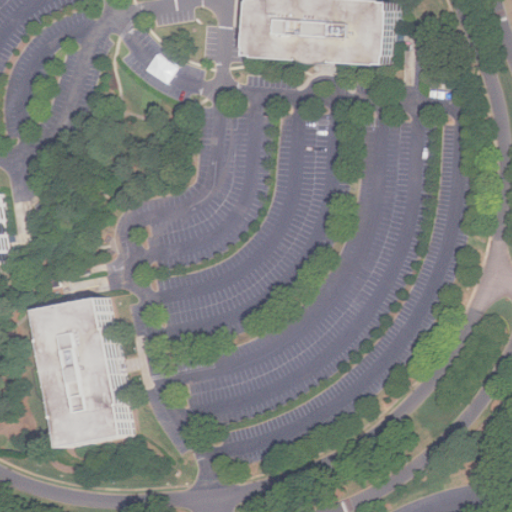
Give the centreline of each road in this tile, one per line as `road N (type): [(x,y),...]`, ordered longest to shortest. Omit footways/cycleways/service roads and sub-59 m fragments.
road 1 (residential): [(461,0),(505,125),(507,196),(492,281),(454,355),(415,403),(334,461),(212,497),(88,500),(0,473)]
road 2 (residential): [(329,511),(406,477),(447,447),(487,399),(511,350),(495,0)]
